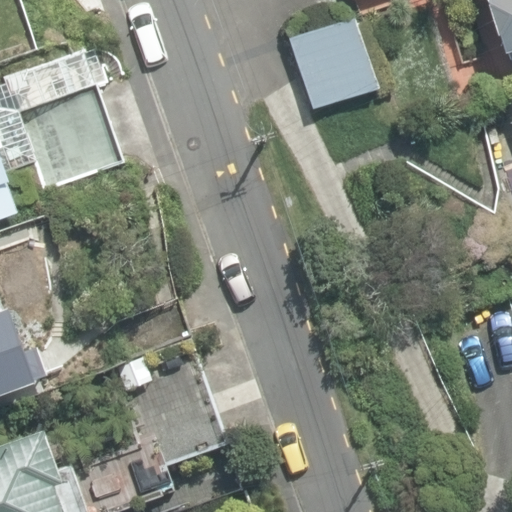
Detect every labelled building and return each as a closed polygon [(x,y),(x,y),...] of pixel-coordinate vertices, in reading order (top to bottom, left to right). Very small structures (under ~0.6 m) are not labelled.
[(511,0),(486,0),(502,50),(511,47),(511,0)] [(311,110),(378,87),(353,12),(285,34),(311,110)] [(0,83),(0,218),(17,212),(4,172),(37,161),(48,189),(128,162),(99,83),(105,82),(91,45),(2,75),(4,82),(0,83)] [(511,92),(503,96),(511,120),(511,92)] [(194,318),(118,338),(127,373),(203,353),(194,318)] [(0,511),(87,511),(75,476),(59,482),(41,429),(0,443),(0,511)]
